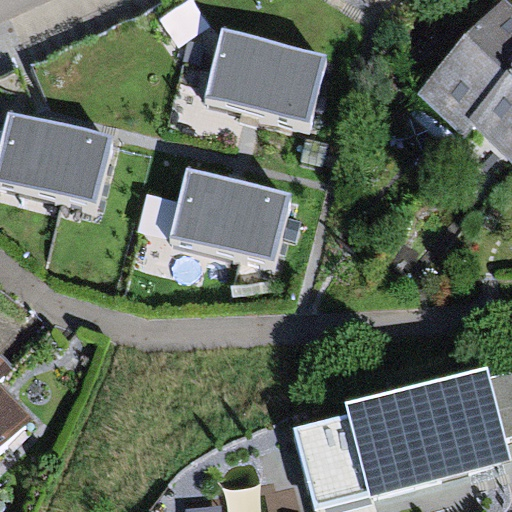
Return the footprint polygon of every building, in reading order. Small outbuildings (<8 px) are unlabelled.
[(511,33),(499,21),(410,108),(447,145),(511,81),(511,33)] [(327,69),(224,46),(208,114),(311,138),(327,69)] [(511,82),(463,131),(499,168),(511,155),(511,82)] [(107,151),(11,129),(0,177),(0,189),(94,211),(107,151)] [(291,213),(186,188),(171,251),(277,276),(291,213)] [(482,396),(350,434),(372,507),(504,469),(482,396)] [(0,456),(24,432),(0,408),(0,456)]
